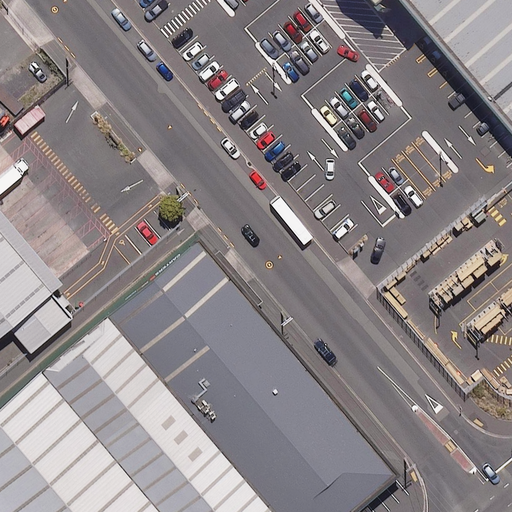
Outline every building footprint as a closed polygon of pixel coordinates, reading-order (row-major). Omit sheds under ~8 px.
[(511,0),(370,0),(376,7),(383,0),(400,0),(511,132),(511,0)] [(78,314),(0,221),(0,327),(15,315),(40,346),(78,314)] [(108,323),(274,511),(358,511),(405,472),(208,248),(186,268),(179,260),(108,323)] [(274,511),(108,323),(43,374),(159,511),(274,511)] [(159,511),(43,374),(0,407),(0,511),(159,511)]
